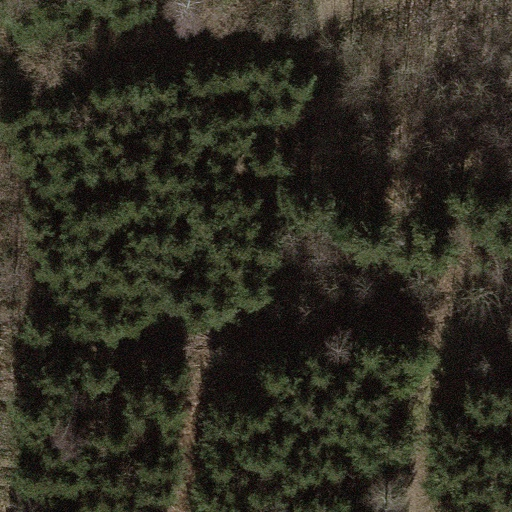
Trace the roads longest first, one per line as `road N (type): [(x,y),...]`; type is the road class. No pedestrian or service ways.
road 1 (track): [(381,0),(0,90)]
road 2 (track): [(511,301),(454,331),(415,415),(407,511)]
